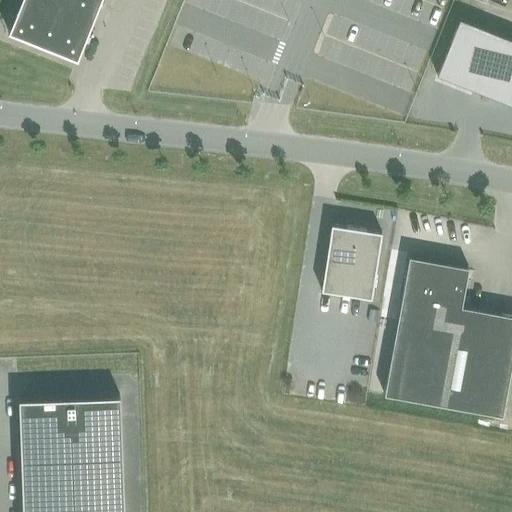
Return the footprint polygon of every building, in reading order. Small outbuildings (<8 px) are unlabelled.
[(76,59),(99,0),(19,0),(7,31),(76,59)] [(511,38),(458,17),(436,74),(511,104),(511,102),(511,38)] [(380,231),(330,223),(320,289),(370,297),(380,231)] [(511,314),(461,305),(468,266),(408,255),(383,393),(501,415),(511,355),(511,314)] [(21,511),(122,511),(119,395),(18,398),(21,511)]
